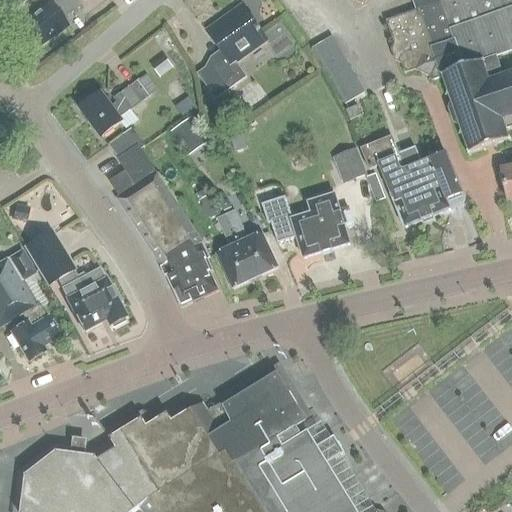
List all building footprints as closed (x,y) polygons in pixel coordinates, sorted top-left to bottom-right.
[(0,0),(9,12),(24,0),(0,0)] [(55,0),(49,5),(48,3),(35,12),(37,14),(22,25),(29,35),(29,38),(31,41),(34,42),(38,46),(51,37),(52,38),(67,27),(60,19),(77,7),(71,0),(55,0)] [(511,71),(511,73),(502,77),(501,75),(500,75),(494,58),(511,51),(511,0),(412,0),(416,11),(385,22),(393,45),(392,48),(395,49),(396,49),(400,60),(399,61),(397,64),(400,65),(404,75),(415,71),(430,79),(431,82),(442,78),(448,95),(445,96),(446,98),(449,97),(451,105),(449,110),(453,124),(459,127),(461,134),(459,135),(460,137),(462,136),(468,154),(466,154),(467,157),(471,156),(470,155),(482,151),(482,152),(486,151),(485,150),(493,147),(493,148),(496,147),(496,146),(507,142),(508,143),(511,142),(510,139),(508,140),(506,132),(511,129),(511,71)] [(225,59),(211,69),(228,92),(246,78),(234,62),(264,40),(243,11),(222,26),(220,25),(207,34),(225,59)] [(338,50),(332,39),(315,48),(312,50),(319,61),(338,50)] [(345,61),(338,50),(319,61),(325,72),(345,61)] [(325,72),(332,83),(351,72),(345,61),(325,72)] [(358,83),(351,72),(332,83),(338,94),(358,83)] [(113,100),(116,104),(110,109),(100,95),(80,110),(101,138),(120,124),(125,130),(137,121),(130,112),(149,98),(137,82),(118,96),(113,100)] [(364,94),(358,83),(338,94),(345,106),(364,94)] [(195,108),(188,98),(174,108),(181,118),(195,108)] [(232,107),(210,112),(213,128),(235,124),(232,107)] [(361,117),(357,107),(345,111),(349,122),(361,117)] [(375,116),(349,127),(355,141),(381,131),(375,116)] [(191,119),(171,133),(181,148),(202,134),(191,119)] [(162,269),(165,267),(169,275),(165,277),(180,309),(218,292),(209,274),(211,273),(205,261),(210,259),(199,236),(197,237),(137,147),(141,145),(132,131),(109,147),(118,161),(136,188),(116,201),(161,268),(162,269)] [(462,204),(464,201),(463,198),(446,156),(405,172),(391,138),(360,150),(369,171),(379,167),(404,229),(422,222),(423,223),(433,219),(432,218),(460,207),(462,204)] [(166,152),(157,139),(143,149),(151,162),(166,152)] [(366,175),(356,149),(333,158),(343,185),(366,175)] [(511,169),(501,172),(502,175),(499,176),(501,187),(504,186),(507,203),(511,201),(511,169)] [(284,198),(262,205),(268,225),(271,224),(277,245),(296,239),(303,260),(321,254),(322,255),(332,252),(331,251),(349,245),(345,230),(353,228),(347,209),(339,212),(334,197),(308,205),(311,215),(291,221),(284,198)] [(234,212),(225,216),(254,279),(276,270),(260,235),(248,241),(234,212)] [(216,220),(230,249),(218,255),(234,289),(254,279),(225,216),(216,220)] [(72,271),(50,234),(25,250),(47,287),(56,281),(66,301),(83,333),(105,321),(108,327),(110,326),(112,329),(124,323),(122,320),(124,319),(117,304),(120,303),(112,288),(109,290),(102,277),(102,278),(98,270),(83,278),(82,274),(76,277),(72,271)] [(58,337),(46,319),(37,305),(35,306),(21,282),(34,274),(21,252),(7,260),(0,264),(0,328),(20,316),(25,324),(10,334),(27,363),(43,353),(40,348),(58,337)] [(511,319),(511,307),(510,304),(373,409),(382,419),(511,319)] [(136,511),(139,510),(141,511),(354,511),(326,466),(344,455),(334,438),(316,449),(301,425),(306,422),(295,406),(276,376),(223,408),(223,409),(208,419),(201,407),(162,430),(157,421),(136,435),(131,428),(110,441),(116,450),(97,462),(95,459),(96,458),(95,458),(95,459),(84,458),(86,448),(78,447),(72,446),(71,456),(57,454),(56,453),(56,454),(25,478),(25,477),(24,478),(25,478),(20,511),(136,511)]
